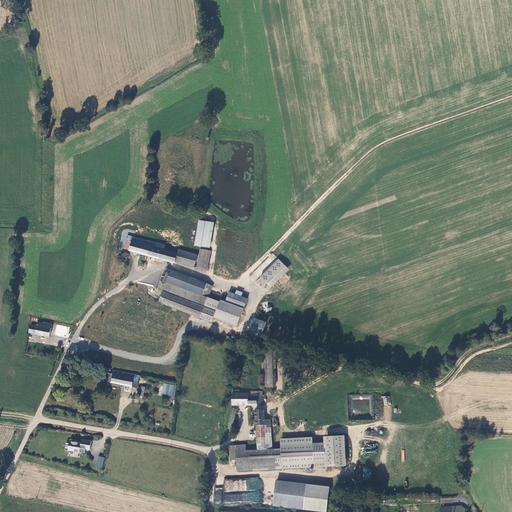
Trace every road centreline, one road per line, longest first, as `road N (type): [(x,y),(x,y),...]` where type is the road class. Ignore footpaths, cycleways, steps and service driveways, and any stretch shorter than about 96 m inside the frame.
road 1 (unclassified): [(216,452),(37,416)]
road 2 (unclassified): [(122,288),(86,316),(37,416)]
